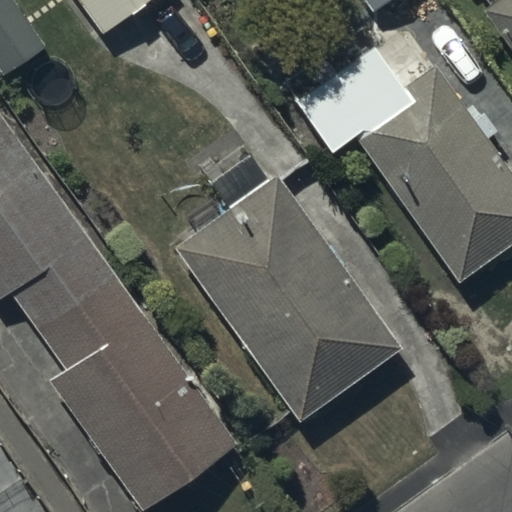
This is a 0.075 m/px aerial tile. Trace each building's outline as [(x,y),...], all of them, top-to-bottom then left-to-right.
[(0,0),(0,75),(45,46),(13,0),(0,0)] [(72,0),(99,37),(148,0),(72,0)] [(330,0),(340,14),(359,0),(367,12),(383,0),(330,0)] [(511,0),(493,0),(478,11),(511,59),(511,0)] [(298,96),(289,103),(326,155),(350,138),(453,285),(511,242),(511,178),(484,140),(494,133),(474,104),(462,111),(406,32),(376,54),(370,46),(361,53),(349,35),(286,80),(298,96)] [(62,370),(44,383),(136,511),(138,511),(233,444),(0,117),(0,296),(5,293),(62,370)] [(225,210),(169,250),(295,425),(396,349),(272,176),(266,180),(247,153),(205,183),(225,210)]
